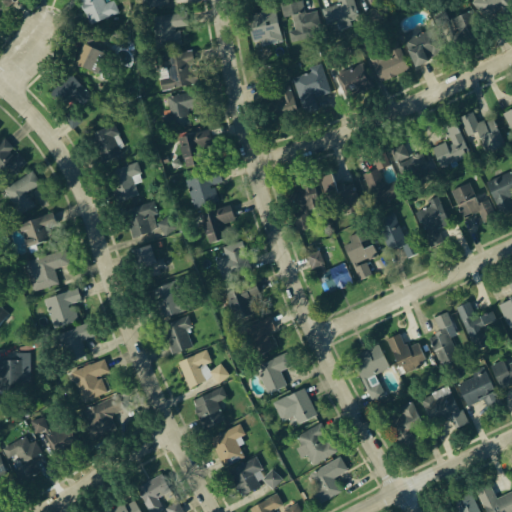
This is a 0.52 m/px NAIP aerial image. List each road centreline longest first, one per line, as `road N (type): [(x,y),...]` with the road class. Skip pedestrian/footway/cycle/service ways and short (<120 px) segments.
road 1 (residential): [(419,511),(363,424),(296,282),(256,161),(225,0)]
road 2 (residential): [(219,511),(149,368),(79,176),(41,118),(0,79)]
road 3 (residential): [(256,161),(375,122),(511,55)]
road 4 (residential): [(511,245),(319,335)]
road 5 (residential): [(356,511),(511,435)]
road 6 (residential): [(43,511),(178,432)]
